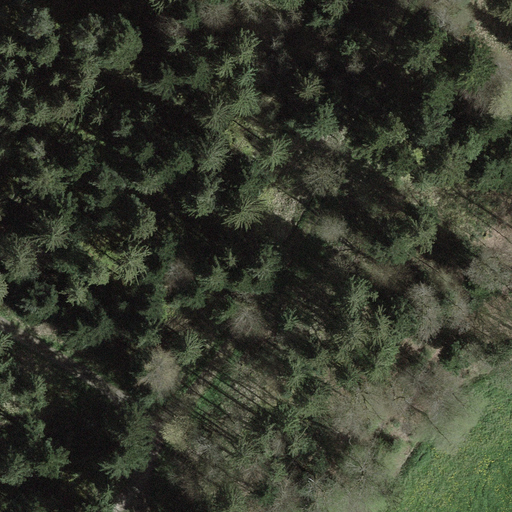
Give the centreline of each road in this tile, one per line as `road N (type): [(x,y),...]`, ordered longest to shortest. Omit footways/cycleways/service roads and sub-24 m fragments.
road 1 (track): [(104,511),(166,439),(296,244),(421,0)]
road 2 (track): [(0,334),(166,439),(156,511)]
